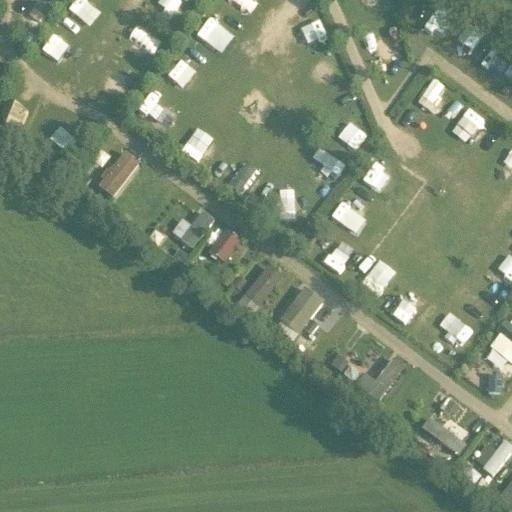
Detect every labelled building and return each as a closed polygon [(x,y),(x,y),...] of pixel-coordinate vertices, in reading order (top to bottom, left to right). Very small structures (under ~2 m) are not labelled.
[(224,0),(223,1),(239,14),(251,0),(224,0)] [(214,47),(227,32),(211,18),(198,33),(214,47)] [(146,39),(138,57),(149,62),(157,44),(146,39)] [(171,69),(188,82),(204,61),(187,48),(171,69)] [(443,114),(455,98),(438,85),(426,102),(443,114)] [(2,126),(22,133),(29,110),(10,104),(2,126)] [(478,116),(467,129),(482,142),(493,129),(478,116)] [(67,127),(57,147),(75,155),(84,136),(67,127)] [(100,192),(118,202),(140,162),(123,152),(100,192)] [(323,176),(335,183),(346,165),(333,157),(323,176)] [(172,234),(193,252),(217,223),(205,213),(192,227),(184,220),(172,234)] [(211,252),(225,266),(245,246),(231,232),(211,252)] [(280,322),(301,338),(327,305),(306,289),(280,322)] [(511,320),(489,347),(511,367),(511,320)] [(375,362),(354,386),(376,405),(406,371),(379,347),(370,358),(375,362)] [(449,400),(433,422),(461,442),(469,431),(453,419),(460,408),(449,400)] [(459,458),(467,447),(428,422),(421,433),(459,458)] [(511,447),(504,443),(498,454),(486,446),(475,465),(498,479),(511,455),(511,447)]
